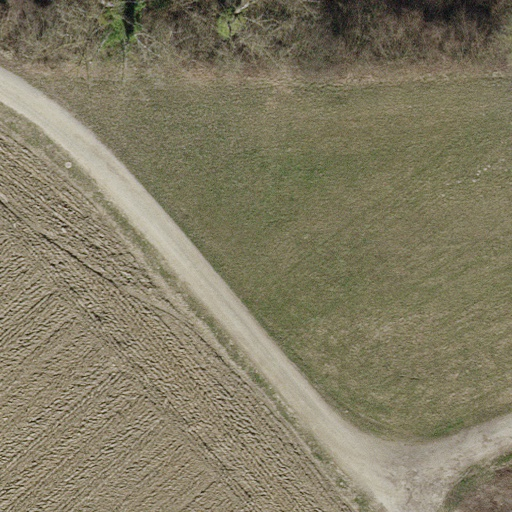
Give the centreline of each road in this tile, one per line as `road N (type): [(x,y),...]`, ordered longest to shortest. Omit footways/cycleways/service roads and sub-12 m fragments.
road 1 (track): [(394,511),(75,124),(0,89)]
road 2 (track): [(369,481),(511,427)]
